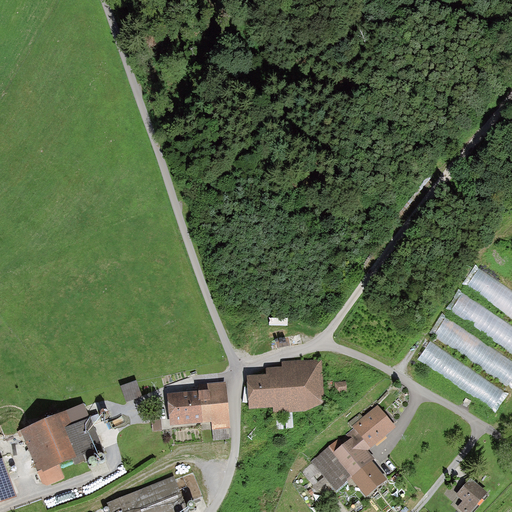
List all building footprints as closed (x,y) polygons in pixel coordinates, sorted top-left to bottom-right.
[(511,257),(497,247),(485,265),(511,283),(511,257)] [(511,295),(479,272),(467,290),(511,321),(511,295)] [(511,329),(460,292),(447,310),(511,356),(511,329)] [(511,382),(511,364),(444,317),(431,335),(508,389),(511,382)] [(503,395),(427,341),(414,358),(490,413),(503,395)] [(282,383),(247,384),(248,407),(319,406),(318,367),(281,367),(282,383)] [(202,395),(171,397),(173,425),(212,422),(212,431),(228,430),(226,380),(202,382),(202,395)] [(117,387),(122,402),(139,396),(134,382),(117,387)] [(21,430),(44,484),(64,476),(60,467),(96,452),(83,423),(91,419),(85,403),(21,430)] [(364,452),(395,425),(378,406),(348,433),(352,437),(342,445),(338,441),(316,460),(302,472),(319,491),(327,484),(335,492),(353,476),(369,493),(386,478),(364,452)] [(153,420),(154,429),(163,429),(162,420),(153,420)] [(0,460),(0,501),(16,495),(3,460),(0,460)] [(182,511),(186,511),(173,479),(110,505),(112,511),(182,511)] [(460,494),(475,509),(489,495),(474,480),(460,494)]
